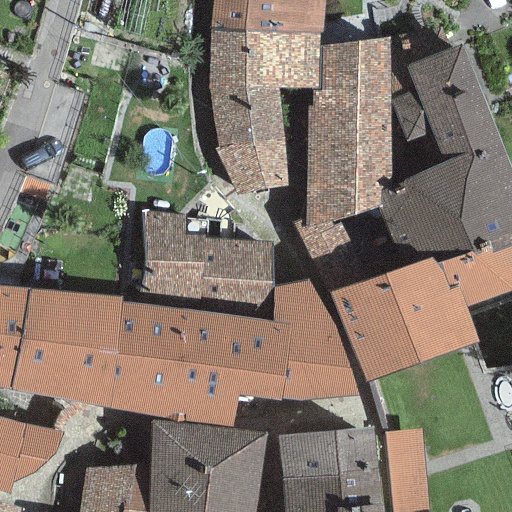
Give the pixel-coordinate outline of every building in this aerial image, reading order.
[(211,0),(208,33),(320,35),(322,0),(211,0)] [(320,35),(208,33),(207,88),(277,89),(312,89),(319,90),(320,47),(320,35)] [(389,187),(388,38),(320,47),(319,90),(312,89),(312,107),(306,108),(304,219),(303,228),(338,218),(377,207),(379,191),(389,187)] [(461,45),(405,67),(414,92),(389,102),(406,144),(432,134),(444,165),(500,144),(461,45)] [(277,89),(207,88),(217,149),(283,141),(277,89)] [(217,149),(213,150),(237,195),(286,186),(283,141),(217,149)] [(511,247),(511,173),(500,144),(444,165),(389,187),(379,191),(377,207),(398,270),(431,258),(436,266),(489,247),(492,255),(511,247)] [(180,215),(140,212),(136,305),(270,323),(271,288),(271,244),(182,237),(180,215)] [(364,281),(338,218),(303,228),(304,219),(292,224),(327,293),(364,281)] [(458,287),(465,308),(511,290),(511,247),(492,255),(489,247),(436,266),(446,292),(458,287)] [(364,281),(327,293),(366,382),(478,344),(465,308),(458,287),(446,292),(436,266),(431,258),(398,270),(364,281)] [(306,281),(271,288),(270,323),(278,324),(289,329),(279,401),(357,397),(331,323),(306,281)] [(27,291),(0,288),(0,491),(8,494),(12,481),(35,471),(53,455),(62,433),(0,415),(0,386),(10,388),(27,291)] [(122,298),(27,291),(10,388),(110,408),(121,304),(122,298)] [(136,305),(121,304),(110,408),(230,426),(234,395),(279,401),(289,329),(278,324),(270,323),(136,305)] [(255,511),(266,433),(149,422),(148,465),(146,511),(255,511)] [(373,428),(276,437),(280,482),(377,473),(373,428)] [(393,504),(429,502),(426,435),(390,437),(393,504)] [(84,469),(78,511),(146,511),(148,465),(84,469)] [(382,511),(377,473),(280,482),(283,511),(382,511)] [(19,511),(20,508),(0,501),(0,511),(19,511)]
